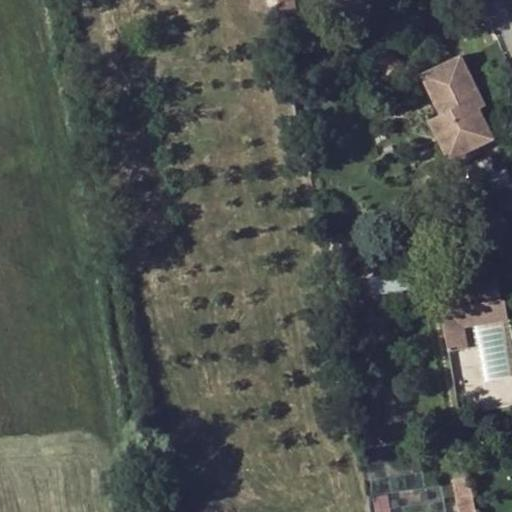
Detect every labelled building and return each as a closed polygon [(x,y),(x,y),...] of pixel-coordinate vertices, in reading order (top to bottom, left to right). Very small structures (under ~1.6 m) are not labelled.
[(294,4),(278,7),(284,36),(300,33),(294,4)] [(460,56),(419,76),(439,116),(459,157),(494,141),(479,110),(485,107),(460,56)] [(459,157),(439,116),(427,122),(447,163),(459,157)] [(408,290),(405,272),(367,279),(370,297),(408,290)] [(462,292),(436,297),(438,311),(464,306),(462,292)] [(503,299),(471,305),(475,322),(461,325),(461,329),(507,321),(503,299)] [(464,306),(438,311),(444,342),(464,339),(461,329),(461,325),(475,322),(471,305),(464,306)] [(464,339),(444,342),(445,353),(466,349),(464,339)] [(419,457),(408,459),(410,473),(421,471),(419,457)] [(408,459),(383,463),(385,478),(410,473),(408,459)] [(473,511),(467,478),(451,480),(457,511),(473,511)] [(390,511),(388,496),(371,498),(374,511),(390,511)]
